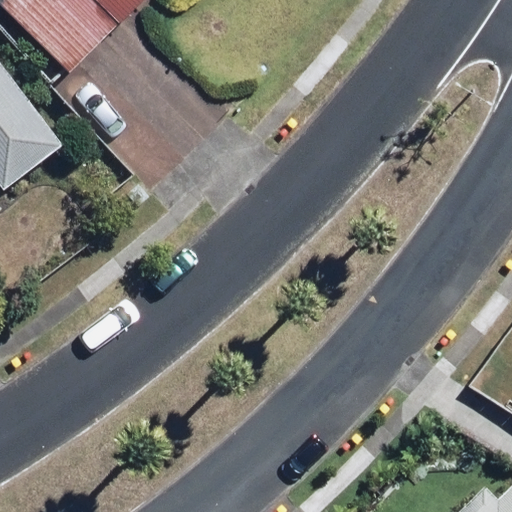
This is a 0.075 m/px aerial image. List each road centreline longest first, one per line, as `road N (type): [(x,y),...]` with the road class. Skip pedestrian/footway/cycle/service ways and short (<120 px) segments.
road 1 (residential): [(0,429),(182,311),(488,0)]
road 2 (residential): [(511,117),(473,203),(350,371),(184,511)]
